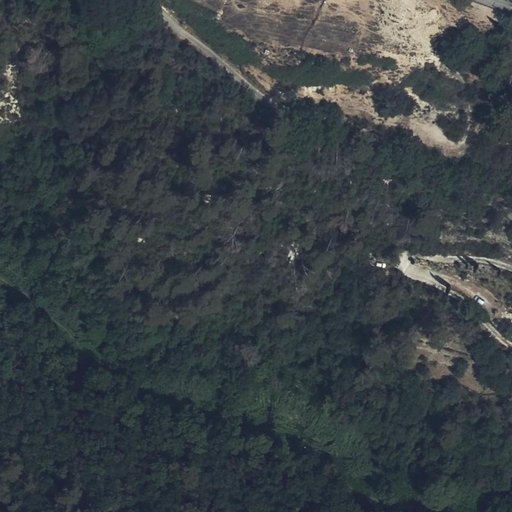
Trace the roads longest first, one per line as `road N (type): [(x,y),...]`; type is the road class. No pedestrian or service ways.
road 1 (track): [(154,0),(283,98),(400,151),(511,222)]
road 2 (track): [(511,268),(403,254),(400,265),(439,282),(511,344)]
